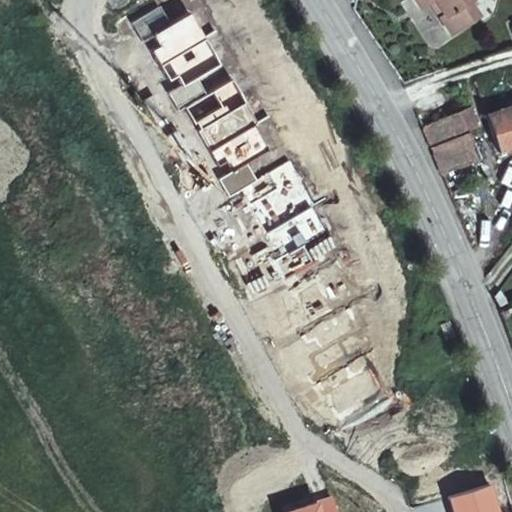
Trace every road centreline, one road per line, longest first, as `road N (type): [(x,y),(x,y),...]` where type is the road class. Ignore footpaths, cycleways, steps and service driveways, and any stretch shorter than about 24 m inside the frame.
road 1 (unclassified): [(74,0),(67,4),(297,429),(396,494),(401,511)]
road 2 (residential): [(511,406),(434,181),(322,0)]
